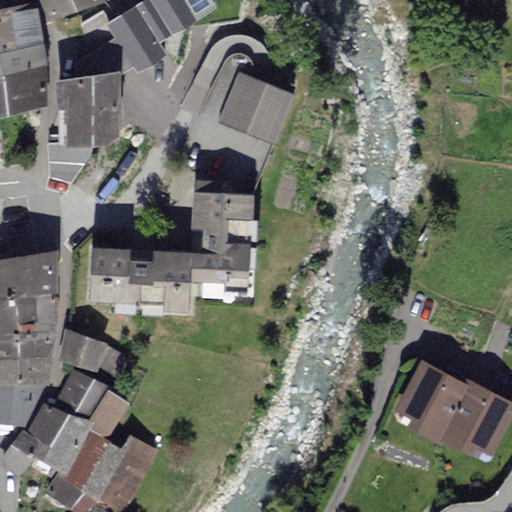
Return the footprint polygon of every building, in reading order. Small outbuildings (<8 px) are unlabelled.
[(34,0),(32,0),(31,0),(0,7),(0,51),(43,41),(34,0)] [(43,0),(49,16),(91,0),(43,0)] [(148,0),(111,22),(119,36),(136,65),(138,68),(165,52),(157,40),(216,5),(212,0),(148,0)] [(122,73),(136,65),(119,36),(74,63),(81,75),(119,74),(119,75),(122,73)] [(0,75),(49,65),(43,41),(0,51),(0,75)] [(231,57),(223,71),(170,193),(169,235),(169,248),(156,248),(155,259),(141,258),(128,258),(129,249),(95,248),(94,297),(116,298),(116,310),(161,311),(161,306),(187,307),(188,278),(225,279),(225,274),(248,274),(250,192),(292,91),(254,76),(254,67),(252,60),(246,55),(237,54),(231,57)] [(44,103),(49,65),(0,75),(0,112),(10,110),(44,103)] [(59,107),(68,106),(70,143),(87,142),(107,141),(131,122),(134,119),(121,120),(119,75),(119,74),(81,75),(57,77),(59,107)] [(107,141),(123,156),(140,172),(158,140),(131,122),(107,141)] [(72,180),(86,161),(87,142),(70,143),(49,143),(50,175),(72,180)] [(111,205),(140,172),(123,156),(92,192),(111,205)] [(0,256),(0,298),(53,296),(50,254),(0,256)] [(0,340),(55,337),(53,308),(53,296),(0,298),(0,340)] [(106,344),(67,330),(61,358),(96,369),(106,344)] [(0,358),(56,355),(56,351),(55,337),(0,340),(0,358)] [(0,383),(44,381),(56,355),(0,358),(0,383)] [(438,441),(440,437),(467,384),(423,361),(398,409),(415,417),(410,427),(438,441)] [(75,370),(56,405),(87,422),(105,390),(106,388),(75,370)] [(511,410),(511,401),(469,380),(467,384),(440,437),(471,453),(476,443),(491,451),(511,410)] [(0,421),(24,423),(44,381),(0,383),(0,421)] [(87,422),(91,424),(90,426),(105,434),(124,400),(105,390),(87,422)] [(91,424),(87,422),(56,405),(48,400),(29,435),(22,431),(6,461),(23,470),(33,453),(66,471),(90,426),(91,424)] [(117,511),(118,511),(119,511),(123,511),(156,451),(135,437),(122,451),(94,434),(68,476),(60,473),(51,490),(79,511),(117,511)]
